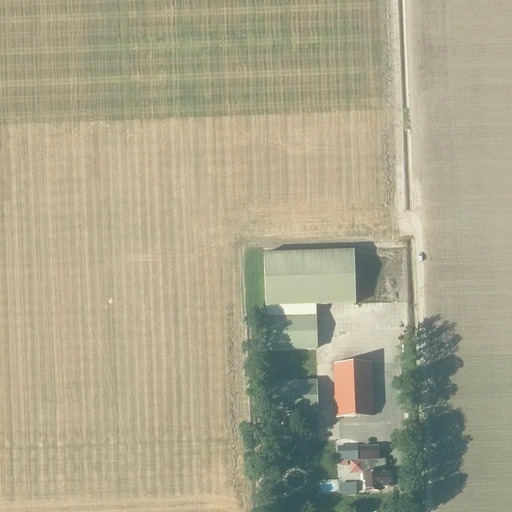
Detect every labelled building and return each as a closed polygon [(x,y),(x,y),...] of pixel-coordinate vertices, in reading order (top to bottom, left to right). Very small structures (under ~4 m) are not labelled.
[(263,254),(265,307),(355,304),(353,251),(263,254)] [(265,319),(266,351),(315,349),(314,317),(265,319)] [(336,418),(372,416),(370,363),(334,364),(336,418)] [(268,383),(269,415),(317,414),(316,381),(268,383)] [(377,446),(359,447),(360,460),(361,460),(362,481),(365,481),(365,492),(379,491),(379,487),(391,487),(390,473),(385,473),(385,459),(378,459),(377,446)]
